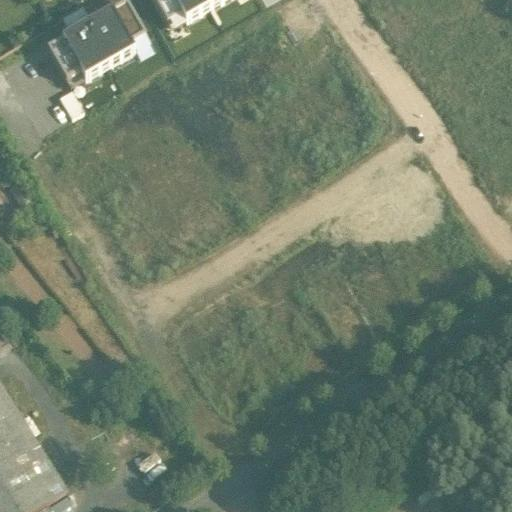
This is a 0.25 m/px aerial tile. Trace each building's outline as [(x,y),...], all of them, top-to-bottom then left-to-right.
[(150,0),(167,29),(182,20),(187,28),(235,0),(150,0)] [(127,9),(47,54),(66,87),(81,78),(85,86),(135,57),(131,49),(146,41),(127,9)] [(89,23),(83,13),(63,24),(69,35),(89,23)] [(84,117),(72,96),(60,103),(72,124),(84,117)] [(103,131),(95,137),(120,170),(128,164),(103,131)] [(226,344),(215,323),(266,297),(220,205),(182,224),(158,175),(68,220),(149,382),(226,344)] [(0,511),(45,511),(69,498),(45,460),(30,469),(0,420),(0,511)]
